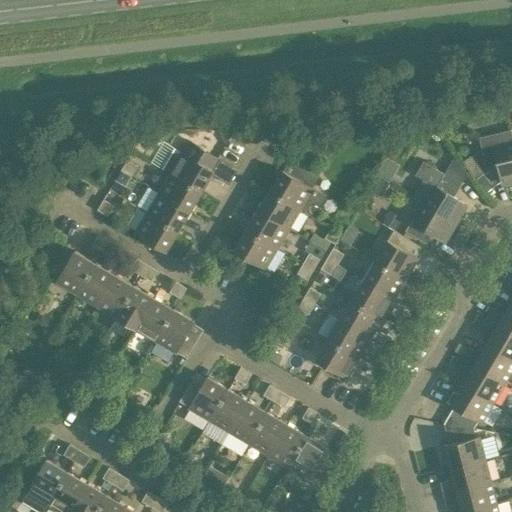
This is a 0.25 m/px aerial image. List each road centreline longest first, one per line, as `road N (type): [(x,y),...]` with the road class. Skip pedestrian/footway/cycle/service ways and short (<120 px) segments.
road 1 (residential): [(376,435),(247,361),(226,300),(184,275)]
road 2 (residential): [(393,432),(463,310),(466,272),(511,214)]
road 3 (residential): [(51,427),(174,494),(181,511)]
road 4 (residential): [(184,275),(256,149)]
road 5 (residential): [(184,275),(60,201)]
